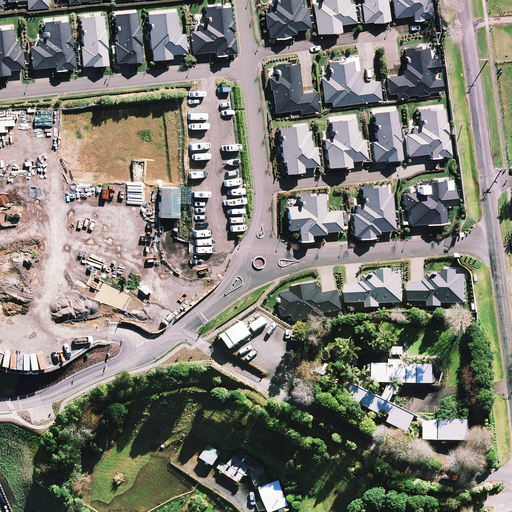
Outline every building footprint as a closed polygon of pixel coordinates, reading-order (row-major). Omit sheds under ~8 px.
[(7,0),(8,3),(26,0),(27,10),(47,8),(46,0),(7,0)] [(300,0),(299,0),(276,0),(277,2),(270,3),(271,11),(265,12),(268,38),(289,36),(288,33),(294,33),(293,28),(308,27),(306,8),(304,8),(303,0),(300,0)] [(348,4),(347,0),(322,0),(322,2),(314,3),(317,32),(340,30),(339,23),(355,21),(353,4),(348,4)] [(389,20),(386,0),(362,0),(363,3),(362,3),(364,21),(373,20),(373,22),(389,20)] [(423,11),(422,0),(393,0),(395,14),(423,11)] [(231,41),(228,16),(219,17),(218,9),(205,10),(206,25),(200,26),(200,33),(193,34),(195,52),(216,49),(216,56),(233,54),(232,40),(231,41)] [(142,62),(136,13),(114,16),(117,44),(115,45),(117,63),(125,62),(125,64),(142,62)] [(176,28),(174,13),(147,16),(153,60),(172,58),(171,55),(185,53),(183,35),(179,35),(178,28),(176,28)] [(108,65),(102,16),(80,19),(83,47),(81,48),(83,66),(91,65),(91,67),(108,65)] [(73,69),(67,23),(58,24),(58,21),(44,22),(46,39),(38,40),(39,47),(31,47),(34,69),(54,66),(55,71),(73,69)] [(0,75),(9,75),(9,71),(23,69),(21,51),(17,51),(16,42),(14,42),(12,30),(0,31),(0,75)] [(433,77),(429,43),(407,46),(408,58),(404,58),(405,71),(390,73),(393,97),(440,91),(439,77),(433,77)] [(333,104),(382,98),(379,76),(360,78),(359,69),(356,69),(354,57),(331,59),(333,74),(323,75),(325,98),(332,97),(333,104)] [(302,111),(320,109),(318,89),(303,91),(299,59),(281,61),(282,73),(271,75),(276,110),(302,107),(302,111)] [(444,152),(442,105),(419,106),(419,120),(416,120),(416,131),(408,132),(409,153),(444,152)] [(398,157),(397,107),(373,108),(374,158),(398,157)] [(360,140),(360,116),(334,117),(334,137),(325,137),(326,165),(352,164),(351,159),(366,159),(365,140),(360,140)] [(306,124),(281,127),(286,170),(304,168),(304,164),(319,163),(317,143),(312,144),(310,129),(307,129),(306,124)] [(101,143),(101,134),(91,134),(91,143),(101,143)] [(178,183),(179,163),(152,162),(150,181),(178,183)] [(413,209),(414,223),(445,220),(444,205),(453,205),(452,186),(445,186),(444,176),(422,177),(423,190),(407,191),(409,209),(413,209)] [(393,230),(390,191),(383,192),(382,181),(363,183),(365,202),(350,203),(353,233),(358,232),(359,237),(376,235),(376,231),(393,230)] [(325,229),(343,229),(342,209),(324,210),(323,191),(304,192),(304,206),(289,207),(290,229),(298,229),(299,239),(313,238),(312,232),(326,232),(325,229)] [(348,283),(349,301),(367,300),(367,304),(380,304),(380,300),(405,299),(405,278),(395,279),(394,268),(366,269),(366,283),(348,283)] [(411,280),(411,298),(430,299),(430,303),(443,303),(443,299),(464,299),(464,273),(454,273),(454,268),(444,268),(444,277),(428,277),(428,281),(411,280)] [(282,303),(283,315),(301,313),(300,306),(317,304),(319,314),(345,311),(342,288),(325,290),(324,285),(317,286),(317,281),(293,284),(294,294),(285,295),(286,302),(282,303)] [(16,325),(17,325),(12,329),(20,341),(25,338),(20,330),(32,322),(29,317),(16,325)] [(24,339),(19,343),(28,355),(33,351),(24,339)] [(46,347),(43,342),(32,349),(35,353),(46,347)] [(407,360),(389,360),(389,364),(369,363),(369,383),(434,384),(434,365),(422,365),(422,369),(407,369),(407,360)] [(416,415),(351,384),(345,397),(389,418),(387,422),(408,432),(416,415)] [(425,440),(442,440),(442,444),(449,444),(449,441),(468,441),(468,421),(425,420),(425,440)] [(207,446),(200,442),(193,453),(199,457),(207,446)] [(221,453),(209,446),(201,458),(213,466),(221,453)] [(250,468),(234,457),(228,466),(222,462),(218,469),(240,483),(250,468)] [(260,490),(265,501),(257,504),(260,511),(261,511),(269,509),(270,511),(273,511),(276,511),(286,511),(291,510),(278,482),(271,485),(264,469),(250,475),(257,491),(260,490)]
